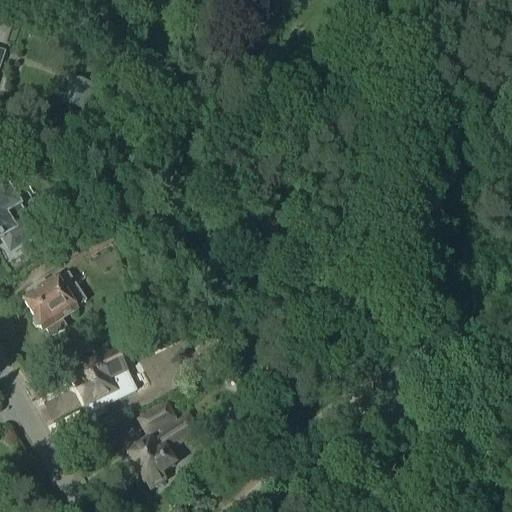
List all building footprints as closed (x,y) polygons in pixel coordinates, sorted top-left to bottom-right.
[(85,112),(93,87),(72,80),(63,104),(85,112)] [(0,137),(0,158),(7,163),(17,148),(0,137)] [(0,245),(15,236),(23,249),(41,237),(31,222),(29,223),(18,207),(27,201),(13,178),(6,182),(4,179),(0,181),(0,245)] [(92,254),(112,241),(104,228),(83,241),(92,254)] [(32,301),(25,305),(35,320),(34,324),(37,329),(41,329),(43,333),(47,330),(53,340),(67,330),(61,321),(87,304),(69,276),(48,290),(44,284),(28,295),(32,301)] [(137,315),(141,303),(125,298),(121,310),(137,315)] [(164,353),(181,340),(170,326),(151,341),(156,347),(157,345),(164,353)] [(207,374),(228,363),(215,340),(194,352),(207,374)] [(120,401),(116,394),(99,359),(89,363),(92,368),(73,377),(79,389),(77,390),(86,408),(103,400),(107,408),(120,401)] [(178,425),(166,407),(141,424),(151,440),(142,446),(139,440),(127,448),(132,457),(131,458),(137,467),(135,468),(151,493),(166,483),(162,477),(176,468),(166,454),(169,452),(198,432),(189,418),(178,425)]
